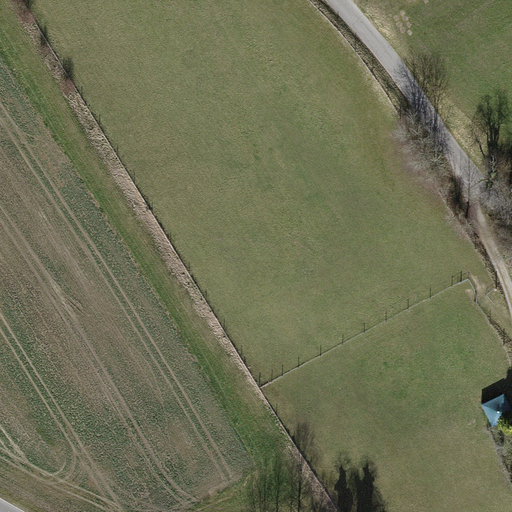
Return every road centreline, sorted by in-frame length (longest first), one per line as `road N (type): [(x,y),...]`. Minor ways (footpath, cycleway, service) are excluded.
road 1 (residential): [(337,0),(363,22),(456,174),(511,207)]
road 2 (track): [(511,304),(456,174)]
